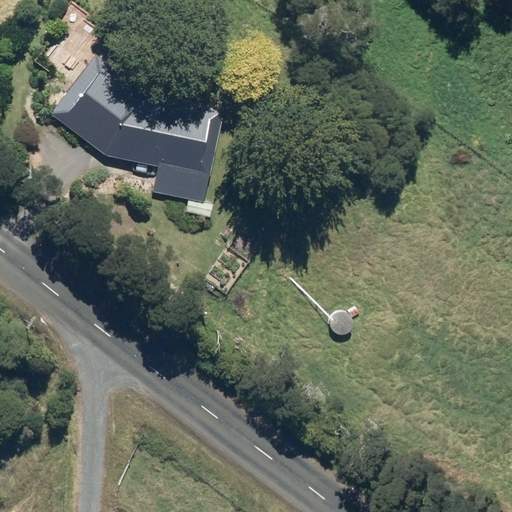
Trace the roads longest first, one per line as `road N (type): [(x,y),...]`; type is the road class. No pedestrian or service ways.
road 1 (tertiary): [(0,247),(347,511)]
road 2 (track): [(84,511),(96,389),(124,346)]
